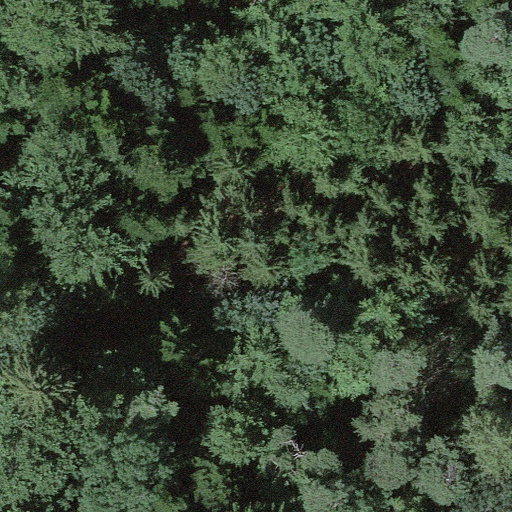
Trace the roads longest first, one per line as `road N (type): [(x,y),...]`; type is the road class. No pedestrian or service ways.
road 1 (track): [(0,318),(275,295),(360,299),(511,326)]
road 2 (track): [(94,0),(511,108)]
